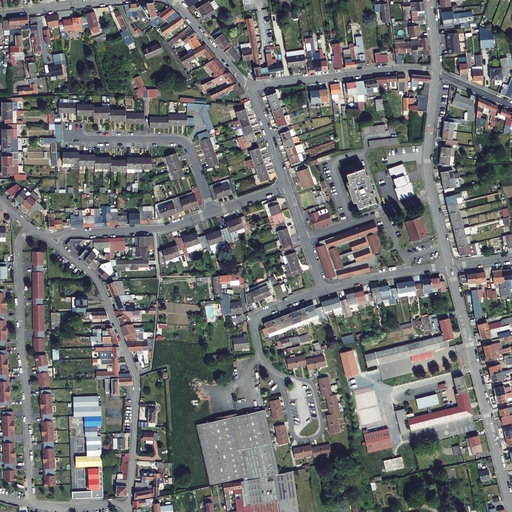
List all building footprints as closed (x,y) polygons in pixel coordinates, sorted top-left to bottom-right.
[(423,0),(415,1),(410,2),(411,7),(417,7),(418,11),(409,12),(410,21),(425,19),(423,0)] [(208,1),(196,9),(201,17),(206,13),(209,19),(217,14),(208,1)] [(406,10),(405,2),(397,3),(399,22),(404,22),(403,11),(406,10)] [(146,4),(146,3),(140,4),(142,6),(142,7),(142,8),(147,14),(148,14),(149,18),(157,16),(153,4),(146,4)] [(148,18),(138,4),(125,6),(128,18),(138,15),(143,22),(148,18)] [(390,22),(387,4),(374,5),(374,9),(380,8),(382,23),(390,22)] [(125,24),(117,6),(111,9),(115,18),(118,17),(122,26),(125,24)] [(174,11),(169,7),(158,15),(162,20),(174,11)] [(451,10),(439,11),(440,19),(465,16),(464,11),(457,12),(458,13),(451,13),(451,10)] [(96,23),(94,14),(86,17),(88,25),(96,23)] [(29,15),(20,16),(21,24),(29,23),(29,15)] [(20,16),(9,17),(9,19),(10,25),(21,24),(20,16)] [(162,36),(184,21),(179,16),(176,19),(158,31),(162,36)] [(465,16),(440,19),(441,26),(451,25),(451,23),(465,21),(465,16)] [(81,31),(80,18),(72,18),(72,19),(64,19),(64,21),(58,21),(59,25),(61,36),(65,35),(64,30),(73,30),(73,31),(81,31)] [(251,58),(255,80),(264,78),(263,72),(263,70),(260,70),(259,66),(251,18),(245,19),(250,47),(251,58)] [(95,33),(99,32),(96,23),(88,25),(94,44),(97,43),(92,27),(94,27),(95,33)] [(38,48),(41,48),(38,26),(31,26),(33,39),(36,38),(38,48)] [(192,29),(189,26),(167,42),(169,46),(180,38),(192,29)] [(493,33),(479,27),(480,47),(494,46),(493,33)] [(196,35),(192,29),(180,38),(184,44),(186,42),(194,36),(196,35)] [(216,43),(225,37),(221,30),(211,37),(216,43)] [(16,35),(16,43),(11,43),(11,45),(13,45),(22,45),(21,35),(16,35)] [(201,40),(198,42),(194,36),(186,42),(192,50),(203,43),(201,40)] [(221,49),(228,42),(225,37),(216,43),(221,49)] [(427,37),(420,38),(420,39),(421,49),(424,49),(428,48),(427,37)] [(346,41),(348,56),(342,56),(344,67),(354,66),(353,58),(351,40),(346,41)] [(410,41),(404,41),(394,43),(395,52),(408,51),(409,52),(409,53),(411,53),(410,41)] [(163,51),(159,43),(143,51),(146,59),(163,51)] [(204,44),(191,51),(195,57),(203,53),(208,49),(204,44)] [(264,47),(266,65),(268,72),(282,70),(281,63),(272,64),(269,46),(264,47)] [(250,47),(240,49),(242,59),(251,58),(250,47)] [(357,53),(357,57),(353,58),(354,66),(365,64),(362,47),(358,48),(359,53),(357,53)] [(231,52),(228,48),(223,51),(228,58),(229,58),(232,62),(238,59),(233,50),(231,52)] [(214,58),(216,58),(208,49),(203,53),(205,57),(201,60),(204,65),(204,64),(214,58)] [(341,68),(338,49),(331,50),(331,53),(333,53),(333,55),(331,55),(333,69),(341,68)] [(195,57),(191,51),(187,54),(191,60),(195,57)] [(317,52),(318,59),(320,71),(326,70),(325,58),(321,59),(320,54),(319,54),(319,52),(317,52)] [(64,53),(54,55),(55,62),(65,60),(64,53)] [(191,60),(187,54),(179,59),(183,65),(191,60)] [(304,65),(303,54),(285,57),(287,67),(294,66),(294,67),(304,65)] [(388,62),(387,54),(381,55),(375,55),(376,63),(388,62)] [(472,67),(473,79),(483,79),(481,54),(477,55),(478,67),(472,67)] [(314,59),(314,55),(310,55),(313,72),(320,71),(318,59),(314,59)] [(217,77),(226,73),(214,58),(204,64),(212,74),(210,76),(213,79),(217,77)] [(500,67),(503,77),(503,79),(511,77),(506,90),(502,88),(500,93),(509,97),(511,89),(511,73),(511,74),(507,58),(499,60),(500,67)] [(458,63),(459,73),(467,73),(467,67),(466,61),(462,61),(462,63),(458,63)] [(53,66),(48,66),(50,76),(63,74),(61,64),(55,65),(55,66),(54,66),(53,66)] [(193,71),(188,64),(184,66),(189,74),(193,71)] [(266,65),(259,66),(260,70),(263,70),(263,72),(264,78),(269,78),(268,72),(266,65)] [(502,79),(502,78),(503,77),(500,67),(490,69),(492,76),(491,76),(492,79),(495,81),(496,80),(496,79),(497,79),(497,80),(499,82),(501,81),(502,79)] [(234,79),(228,72),(226,73),(217,77),(220,83),(217,84),(218,87),(234,79)] [(146,89),(140,75),(133,78),(138,88),(137,89),(138,91),(135,92),(137,96),(141,95),(142,97),(150,98),(146,89)] [(430,76),(410,75),(411,88),(417,88),(416,82),(424,82),(423,89),(421,89),(421,93),(422,94),(421,99),(427,100),(430,76)] [(396,87),(395,76),(386,77),(387,83),(387,87),(390,87),(396,87)] [(198,87),(201,93),(217,84),(220,83),(217,77),(213,79),(198,87)] [(386,77),(374,78),(375,81),(378,88),(379,91),(386,91),(385,83),(387,83),(386,77)] [(239,85),(238,85),(235,80),(234,79),(218,87),(206,93),(210,101),(216,98),(215,96),(233,88),(236,95),(243,92),(239,85)] [(378,88),(375,81),(364,82),(366,94),(372,93),(372,89),(378,88)] [(366,94),(364,82),(354,83),(356,97),(358,110),(362,109),(361,103),(363,102),(362,95),(366,95),(366,94)] [(30,84),(31,86),(19,88),(20,93),(36,92),(35,83),(30,84)] [(356,97),(354,83),(342,85),(344,99),(347,98),(347,96),(354,95),(355,97),(356,97)] [(341,100),(339,85),(329,87),(331,96),(337,95),(338,100),(341,100)] [(156,89),(146,89),(150,98),(156,98),(156,89)] [(267,94),(265,94),(268,103),(277,100),(275,91),(274,89),(266,90),(267,94)] [(328,102),(327,90),(318,91),(319,103),(328,102)] [(319,103),(318,91),(310,92),(311,104),(319,103)] [(421,93),(415,92),(415,97),(416,97),(416,103),(413,103),(408,104),(408,110),(426,112),(427,100),(421,99),(422,94),(421,93)] [(460,95),(455,93),(451,105),(462,108),(463,106),(466,107),(465,109),(464,120),(471,121),(472,103),(472,102),(459,97),(460,95)] [(483,101),(477,98),(475,116),(478,118),(482,106),(483,101)] [(6,99),(6,102),(3,102),(3,111),(14,111),(18,111),(18,103),(17,103),(17,102),(24,102),(24,99),(6,99)] [(271,111),(280,108),(277,100),(268,103),(271,111)] [(494,112),(496,107),(483,101),(482,106),(489,109),(488,113),(490,114),(488,124),(494,125),(495,116),(493,115),(494,112)] [(212,129),(203,104),(186,103),(186,110),(196,110),(200,114),(205,131),(212,129)] [(77,104),(60,104),(60,114),(77,114),(77,117),(93,117),(93,119),(109,119),(109,122),(124,122),(124,124),(143,124),(143,114),(124,114),(124,112),(108,111),(108,109),(93,109),(93,106),(77,106),(77,104)] [(273,118),(283,115),(280,108),(271,111),(273,118)] [(509,135),(511,113),(501,109),(499,116),(507,119),(504,135),(509,135)] [(247,117),(244,110),(235,113),(238,121),(247,117)] [(5,124),(13,124),(14,111),(3,111),(3,119),(5,119),(5,124)] [(186,114),(167,114),(167,117),(148,117),(148,127),(167,127),(167,124),(193,124),(193,117),(186,117),(186,114)] [(277,129),(286,126),(283,115),(273,118),(277,129)] [(240,129),(250,125),(247,117),(238,121),(240,129)] [(450,122),(446,121),(445,130),(455,132),(456,123),(458,123),(458,119),(450,118),(450,122)] [(3,138),(13,138),(13,124),(5,124),(5,128),(3,128),(3,138)] [(383,124),(369,125),(370,132),(384,130),(383,124)] [(243,136),(253,133),(250,125),(240,129),(243,136)] [(277,129),(281,140),(290,137),(287,129),(291,128),(290,125),(286,126),(277,129)] [(369,125),(359,126),(360,133),(370,132),(369,125)] [(455,132),(445,130),(444,139),(448,139),(448,143),(456,144),(456,140),(454,140),(455,132)] [(217,163),(205,131),(196,134),(207,166),(217,163)] [(249,143),(255,141),(253,133),(243,136),(236,139),(241,150),(251,147),(249,143)] [(396,136),(371,140),(372,146),(399,143),(396,136)] [(284,148),(293,145),(290,137),(281,140),(284,148)] [(5,151),(13,151),(13,138),(3,138),(3,147),(5,147),(5,151)] [(303,150),(300,142),(293,145),(295,153),(299,151),(303,150)] [(454,148),(456,148),(456,144),(448,143),(448,147),(443,147),(443,155),(453,157),(454,148)] [(286,156),(295,153),(293,145),(284,148),(286,156)] [(261,156),(258,147),(248,151),(251,159),(261,156)] [(2,166),(13,166),(13,151),(5,151),(5,155),(3,155),(2,166)] [(301,159),(299,151),(295,153),(286,156),(289,164),(298,161),(298,160),(301,159)] [(80,153),(63,153),(63,164),(80,164),(80,166),(96,166),(96,168),(111,168),(111,171),(127,171),(127,169),(150,169),(150,158),(127,158),(127,160),(111,160),(111,158),(96,158),(96,155),(80,155),(80,153)] [(183,175),(175,153),(165,157),(173,179),(183,175)] [(442,164),(452,165),(453,157),(443,155),(442,164)] [(254,167),(264,163),(261,156),(251,159),(254,167)] [(397,199),(413,193),(412,187),(413,187),(410,179),(406,180),(404,173),(407,172),(404,160),(388,165),(390,172),(394,171),(396,175),(393,176),(395,185),(394,186),(397,199)] [(257,175),(267,171),(264,163),(254,167),(257,175)] [(358,169),(356,164),(346,167),(349,174),(346,175),(348,182),(346,183),(353,204),(356,203),(357,208),(375,202),(373,197),(374,196),(367,175),(366,175),(363,169),(358,171),(358,169)] [(2,175),(13,175),(13,166),(2,166),(2,175)] [(313,185),(307,167),(295,172),(296,176),(297,175),(302,189),(313,185)] [(260,182),(269,179),(267,171),(257,175),(260,182)] [(455,179),(453,171),(441,173),(443,181),(455,179)] [(230,177),(219,181),(225,195),(235,191),(230,177)] [(444,190),(456,188),(455,179),(443,181),(444,190)] [(225,195),(219,181),(209,185),(214,199),(225,195)] [(27,193),(16,183),(7,190),(22,204),(29,196),(32,192),(30,190),(27,193)] [(195,194),(188,197),(191,207),(202,203),(196,187),(192,189),(193,191),(194,191),(195,194)] [(457,203),(454,191),(445,193),(447,205),(457,203)] [(305,206),(315,205),(314,192),(304,192),(305,206)] [(188,197),(187,194),(176,198),(181,211),(191,207),(188,197)] [(43,214),(42,207),(29,196),(22,204),(33,214),(37,209),(43,214)] [(181,211),(176,198),(173,199),(174,202),(166,205),(170,215),(181,211)] [(280,213),(277,202),(263,207),(267,218),(280,213)] [(449,214),(459,211),(457,203),(447,205),(449,214)] [(153,207),(154,221),(170,215),(166,205),(158,208),(157,205),(153,207)] [(317,212),(309,215),(314,229),(332,223),(329,213),(328,213),(326,209),(317,213),(317,212)] [(136,210),(137,218),(131,219),(131,223),(140,223),(140,210),(136,210)] [(151,210),(140,210),(140,223),(152,222),(151,210)] [(92,211),(92,217),(85,218),(86,226),(95,225),(94,217),(94,211),(92,211)] [(113,211),(113,215),(105,215),(106,225),(118,224),(117,215),(117,211),(113,211)] [(451,222),(461,219),(459,211),(449,214),(451,222)] [(283,222),(283,221),(280,213),(267,218),(271,230),(275,229),(284,225),(283,222)] [(245,220),(243,214),(232,218),(237,233),(245,230),(246,233),(249,231),(246,222),(245,220)] [(127,224),(126,215),(117,215),(118,224),(127,224)] [(98,220),(98,217),(94,217),(95,225),(104,225),(103,220),(98,220)] [(421,224),(419,217),(415,219),(415,220),(411,221),(410,220),(406,222),(408,229),(412,242),(418,240),(417,239),(417,238),(421,237),(422,238),(427,237),(422,224),(421,224)] [(67,218),(67,222),(62,222),(62,227),(71,227),(70,218),(67,218)] [(79,226),(79,218),(70,218),(71,227),(79,226)] [(224,221),(226,226),(223,228),(228,241),(232,240),(231,236),(238,234),(237,233),(232,218),(224,221)] [(453,230),(463,228),(461,219),(451,222),(453,230)] [(377,254),(381,253),(379,249),(382,248),(376,232),(380,231),(377,223),(321,243),(323,247),(318,249),(329,279),(333,277),(335,281),(368,274),(367,268),(379,265),(377,257),(377,254)] [(286,229),(285,229),(284,225),(275,229),(279,240),(289,237),(286,229)] [(228,241),(223,228),(212,231),(216,242),(224,239),(225,242),(228,241)] [(455,239),(465,236),(463,228),(453,230),(455,239)] [(216,242),(212,231),(201,235),(205,246),(216,242)] [(198,237),(197,232),(189,235),(193,245),(201,242),(202,247),(205,246),(201,235),(198,237)] [(178,239),(185,258),(189,257),(188,252),(194,250),(193,245),(189,235),(178,239)] [(457,247),(467,245),(465,236),(455,239),(457,247)] [(153,237),(135,238),(135,246),(146,246),(153,245),(153,237)] [(177,246),(169,248),(174,262),(181,259),(183,265),(187,263),(185,258),(178,239),(178,237),(174,239),(177,246)] [(281,253),(294,249),(289,237),(279,240),(282,248),(279,249),(280,253),(281,253)] [(109,239),(97,240),(98,246),(100,246),(101,248),(109,247),(109,239)] [(76,244),(72,241),(68,245),(74,251),(81,244),(79,241),(76,244)] [(459,256),(469,254),(469,256),(476,254),(473,243),(467,245),(457,247),(459,256)] [(85,246),(84,247),(81,244),(74,251),(83,259),(91,251),(85,246)] [(136,253),(133,253),(132,253),(133,257),(135,257),(134,259),(142,259),(142,256),(147,255),(146,246),(135,246),(136,253)] [(169,248),(159,251),(161,266),(174,262),(169,248)] [(284,266),(298,261),(294,249),(281,253),(283,257),(282,258),(284,266)] [(94,262),(100,256),(94,251),(93,251),(86,261),(97,272),(103,265),(100,262),(98,265),(94,262)] [(33,268),(44,268),(44,252),(32,252),(33,268)] [(108,259),(103,265),(97,272),(106,280),(114,272),(111,264),(113,263),(113,266),(116,266),(116,263),(116,260),(110,261),(108,259)] [(286,278),(302,272),(298,261),(284,266),(282,266),(286,278)] [(134,267),(133,262),(116,263),(116,266),(117,272),(124,271),(124,267),(130,267),(131,271),(134,271),(134,267)] [(33,284),(44,284),(44,268),(33,268),(33,284)] [(511,279),(511,271),(511,269),(503,270),(505,282),(507,297),(510,297),(509,288),(508,280),(511,279)] [(505,282),(503,270),(493,271),(495,283),(505,282)] [(241,285),(240,272),(218,274),(218,280),(220,280),(220,284),(225,284),(225,280),(236,278),(236,283),(237,283),(237,286),(242,285),(241,285)] [(487,280),(485,272),(476,273),(477,282),(487,280)] [(477,282),(476,273),(467,274),(468,283),(477,282)] [(218,280),(218,274),(211,275),(213,293),(220,292),(218,280)] [(439,282),(439,278),(429,279),(431,292),(435,292),(434,290),(439,289),(440,291),(445,290),(444,282),(439,282)] [(421,280),(422,285),(417,285),(419,296),(423,296),(423,293),(431,292),(429,279),(421,280)] [(276,294),(272,281),(268,283),(269,285),(259,289),(263,300),(273,296),(273,295),(276,294)] [(414,286),(414,281),(405,283),(407,297),(407,298),(416,297),(416,298),(419,298),(419,296),(417,285),(414,286)] [(121,294),(115,282),(103,283),(104,286),(108,285),(114,297),(121,294)] [(407,297),(405,283),(396,285),(397,289),(393,290),(395,301),(399,300),(399,299),(407,297)] [(33,302),(44,302),(44,284),(33,284),(33,302)] [(380,288),(382,298),(383,302),(392,300),(392,304),(396,303),(395,301),(393,290),(390,291),(389,286),(380,288)] [(375,303),(374,300),(382,298),(380,288),(372,290),(373,295),(369,296),(371,304),(375,303)] [(255,302),(256,303),(263,300),(259,289),(245,295),(246,306),(255,302)] [(483,317),(479,289),(473,290),(477,318),(483,317)] [(367,302),(368,305),(371,304),(369,296),(366,296),(365,292),(356,294),(359,304),(367,302)] [(236,311),(241,311),(239,303),(229,304),(227,293),(221,293),(222,301),(220,302),(221,312),(236,310),(236,311)] [(133,297),(132,294),(121,294),(114,297),(120,312),(122,312),(136,312),(136,305),(126,306),(124,301),(133,297)] [(351,309),(350,306),(359,304),(356,294),(348,296),(349,301),(345,301),(347,310),(351,309)] [(343,308),(344,311),(347,310),(345,301),(341,302),(340,298),(332,300),(334,310),(343,308)] [(87,308),(86,299),(76,299),(77,308),(87,308)] [(327,316),(326,313),(334,310),(332,300),(323,303),(325,308),(320,309),(323,317),(327,316)] [(33,317),(44,318),(44,302),(33,302),(33,317)] [(203,304),(207,323),(218,321),(214,302),(203,304)] [(196,313),(196,304),(181,304),(181,311),(192,311),(191,313),(196,313)] [(319,316),(320,318),(323,317),(320,309),(318,310),(316,306),(307,309),(311,319),(319,316)] [(299,312),(303,322),(311,319),(307,309),(299,312)] [(126,316),(124,317),(122,312),(120,312),(115,312),(121,327),(130,323),(126,316)] [(291,316),(294,325),(303,322),(299,312),(291,316)] [(57,327),(57,314),(49,314),(50,327),(57,327)] [(283,318),(287,328),(294,325),(291,316),(283,318)] [(34,336),(45,336),(44,318),(33,317),(34,336)] [(275,322),(278,331),(287,328),(283,318),(275,322)] [(420,319),(409,320),(410,322),(411,330),(422,327),(420,319)] [(437,322),(441,337),(373,355),(376,367),(446,347),(443,336),(450,335),(445,320),(437,322)] [(272,338),(271,334),(278,331),(275,322),(267,325),(269,329),(265,331),(268,339),(272,338)] [(411,330),(410,322),(398,324),(400,333),(411,330)] [(136,329),(134,323),(130,323),(121,327),(124,336),(135,332),(137,332),(143,332),(143,329),(136,329)] [(398,324),(391,325),(393,335),(400,333),(398,324)] [(114,336),(110,325),(101,325),(101,333),(93,333),(94,337),(114,336)] [(485,327),(475,330),(477,337),(487,334),(485,327)] [(487,334),(477,337),(479,343),(489,341),(488,338),(492,337),(492,336),(506,332),(505,329),(499,331),(492,333),(487,334)] [(142,337),(139,337),(137,332),(135,332),(124,336),(126,341),(147,339),(147,335),(142,335),(142,337)] [(341,337),(343,344),(354,341),(353,334),(341,337)] [(237,340),(237,338),(233,339),(234,351),(250,348),(247,335),(243,335),(244,339),(237,340)] [(34,352),(44,352),(45,336),(34,336),(34,352)] [(297,342),(295,337),(287,340),(290,348),(299,346),(297,342)] [(151,357),(153,340),(142,342),(143,350),(148,350),(148,357),(151,357)] [(290,348),(287,340),(279,343),(282,349),(290,348)] [(135,342),(126,344),(129,352),(136,351),(135,342)] [(143,350),(142,342),(135,342),(136,351),(137,355),(143,354),(143,350)] [(314,343),(316,354),(322,353),(319,342),(314,343)] [(119,356),(118,346),(104,347),(104,352),(112,352),(112,356),(119,356)] [(490,348),(481,351),(483,358),(496,355),(494,348),(490,349),(490,348)] [(340,352),(345,377),(359,374),(356,359),(358,359),(356,349),(340,352)] [(0,365),(8,365),(7,350),(0,350),(0,365)] [(496,355),(483,358),(485,365),(497,362),(496,358),(508,355),(507,351),(501,353),(496,355)] [(37,370),(48,369),(47,355),(35,357),(37,370)] [(305,360),(304,355),(286,359),(288,368),(306,365),(307,370),(326,366),(324,356),(305,360)] [(117,368),(116,358),(109,358),(106,358),(103,359),(99,359),(100,363),(111,363),(111,368),(117,368)] [(503,364),(502,364),(504,370),(511,367),(511,361),(509,362),(503,364)] [(0,378),(9,378),(8,365),(0,365),(0,378)] [(129,374),(117,374),(117,368),(111,368),(112,371),(95,372),(96,379),(104,379),(131,377),(129,374)] [(499,368),(486,372),(489,379),(501,376),(499,368)] [(39,386),(50,385),(48,369),(37,370),(39,386)] [(501,376),(489,379),(490,386),(503,382),(502,381),(505,380),(504,379),(507,378),(506,374),(501,376)] [(132,379),(132,377),(131,377),(104,379),(104,391),(107,391),(107,382),(110,382),(110,391),(110,395),(108,395),(108,398),(117,398),(116,386),(132,385),(132,379)] [(469,405),(462,377),(452,379),(456,394),(454,395),(458,408),(430,415),(428,408),(437,405),(435,396),(415,401),(417,411),(426,408),(428,415),(407,421),(410,433),(472,416),(469,405)] [(0,391),(10,392),(9,378),(0,378),(0,391)] [(332,395),(328,378),(319,380),(323,397),(326,397),(330,415),(326,415),(329,433),(339,431),(336,413),(339,412),(336,395),(332,395)] [(501,389),(491,391),(493,399),(509,395),(507,389),(502,391),(501,389)] [(41,405),(52,404),(51,390),(40,391),(41,405)] [(0,405),(11,405),(10,392),(0,391),(0,405)] [(376,421),(381,420),(379,412),(375,395),(369,394),(355,393),(357,400),(356,402),(358,409),(362,408),(368,409),(370,414),(370,411),(376,412),(377,415),(376,421)] [(495,406),(504,404),(504,402),(509,400),(511,400),(509,395),(493,399),(495,406)] [(282,418),(279,400),(272,402),(275,419),(282,418)] [(42,418),(53,418),(52,404),(41,405),(42,418)] [(154,425),(155,406),(139,405),(139,408),(148,409),(147,424),(154,425)] [(511,414),(511,409),(498,413),(500,420),(511,416),(511,414)] [(2,426),(14,426),(14,411),(2,412),(2,426)] [(264,447),(261,447),(268,475),(279,472),(265,411),(260,412),(261,415),(256,416),(264,447)] [(401,437),(410,434),(403,411),(395,413),(401,437)] [(256,416),(261,415),(260,412),(237,416),(246,479),(247,478),(262,476),(268,475),(261,447),(264,447),(256,416)] [(222,482),(246,479),(237,416),(214,420),(222,482)] [(511,416),(500,420),(501,427),(511,424),(511,421),(511,420),(511,416)] [(42,433),(54,432),(53,418),(42,418),(42,433)] [(196,423),(205,485),(222,482),(214,420),(196,423)] [(288,443),(284,425),(276,426),(280,445),(288,443)] [(3,440),(15,439),(14,426),(2,426),(3,440)] [(387,429),(363,436),(368,454),(392,447),(387,429)] [(511,430),(503,433),(505,441),(511,439),(511,430)] [(42,433),(43,446),(54,445),(54,432),(42,433)] [(117,439),(115,439),(116,449),(128,449),(127,433),(117,434),(117,439)] [(481,452),(477,435),(467,437),(472,454),(481,452)] [(87,445),(87,456),(81,456),(81,438),(74,438),(75,468),(102,468),(101,444),(87,445)] [(3,453),(15,453),(15,439),(3,440),(3,453)] [(461,453),(458,444),(451,446),(454,455),(461,453)] [(43,446),(44,460),(55,460),(54,445),(43,446)] [(312,449),(311,446),(293,450),(294,459),(313,455),(314,459),(332,455),(330,445),(312,449)] [(4,467),(16,467),(15,453),(3,453),(4,467)] [(401,458),(383,463),(386,473),(404,468),(401,458)] [(44,460),(44,473),(55,473),(55,460),(44,460)] [(161,468),(160,465),(153,465),(153,471),(156,471),(155,476),(147,476),(146,482),(152,483),(152,481),(158,481),(161,481),(161,468)] [(4,481),(16,481),(16,467),(4,467),(4,481)] [(116,487),(115,486),(115,496),(125,496),(126,468),(122,468),(122,472),(122,481),(121,481),(118,484),(117,485),(116,487)] [(91,471),(91,482),(101,482),(101,471),(91,471)] [(291,471),(282,473),(285,499),(295,497),(291,471)] [(439,485),(437,471),(405,478),(408,492),(439,485)] [(489,479),(487,471),(478,473),(479,481),(489,479)] [(45,486),(56,485),(56,476),(55,476),(55,473),(44,473),(45,486)] [(279,474),(271,476),(275,500),(285,499),(282,473),(279,474)] [(77,475),(77,485),(87,485),(87,475),(77,475)] [(256,479),(248,480),(245,481),(246,489),(249,511),(253,510),(252,511),(276,511),(275,500),(271,476),(268,476),(256,479)] [(144,491),(145,497),(150,496),(149,490),(147,491),(148,485),(140,482),(134,480),(134,493),(144,491)] [(150,496),(157,495),(158,481),(152,481),(152,483),(152,490),(149,490),(150,496)] [(240,490),(239,481),(231,483),(232,490),(235,511),(236,511),(243,511),(240,490)] [(96,490),(79,491),(76,491),(76,499),(103,498),(102,483),(96,483),(96,490)] [(231,483),(222,484),(226,508),(229,508),(227,490),(232,490),(231,483)] [(252,511),(253,510),(249,511),(246,489),(240,490),(243,511),(252,511)] [(134,493),(134,499),(145,497),(144,491),(134,493)] [(170,502),(170,495),(158,497),(159,504),(170,502)] [(296,511),(295,497),(285,499),(286,511),(296,511)] [(145,505),(145,499),(132,501),(132,508),(133,508),(140,507),(140,506),(145,505)] [(276,511),(286,511),(285,499),(275,500),(276,511)]
